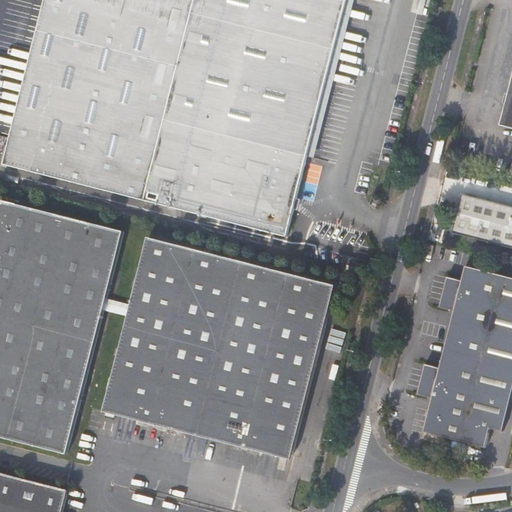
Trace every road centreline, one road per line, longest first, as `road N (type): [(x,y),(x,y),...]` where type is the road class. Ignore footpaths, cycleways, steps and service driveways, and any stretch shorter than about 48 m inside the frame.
road 1 (unclassified): [(463,0),(346,463)]
road 2 (unclassified): [(346,463),(459,487),(511,480)]
